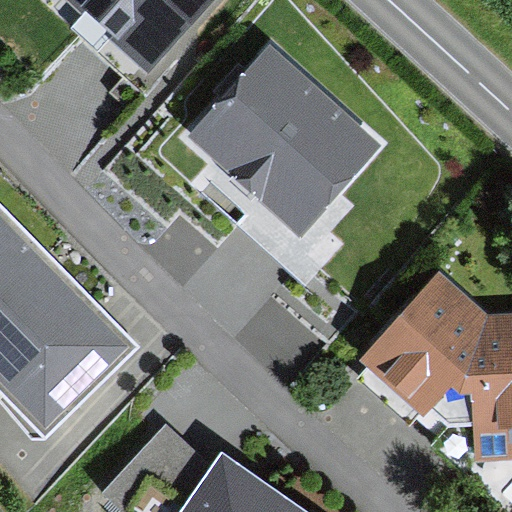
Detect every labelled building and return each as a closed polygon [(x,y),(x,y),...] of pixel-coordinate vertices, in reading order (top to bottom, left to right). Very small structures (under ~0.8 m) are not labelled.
[(179,0),(97,0),(140,41),(179,0)] [(365,117),(265,25),(193,102),(292,195),(365,117)] [(129,352),(0,225),(0,393),(44,437),(129,352)] [(511,319),(464,277),(371,381),(511,506),(511,319)] [(279,511),(226,475),(200,511),(279,511)]
